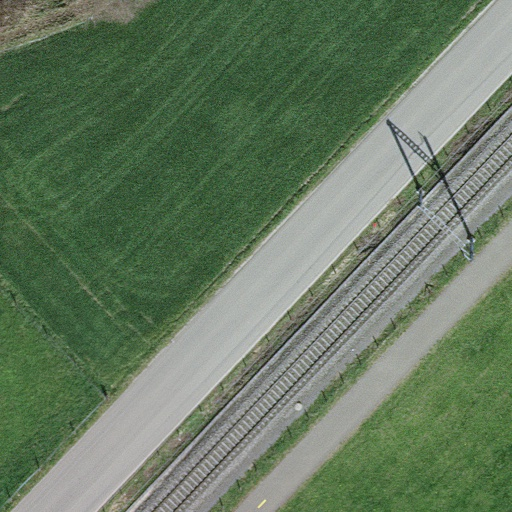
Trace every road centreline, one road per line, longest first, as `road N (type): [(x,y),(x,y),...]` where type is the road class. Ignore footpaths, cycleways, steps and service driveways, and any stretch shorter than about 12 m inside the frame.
road 1 (unclassified): [(42,511),(511,17)]
road 2 (track): [(511,249),(254,511)]
